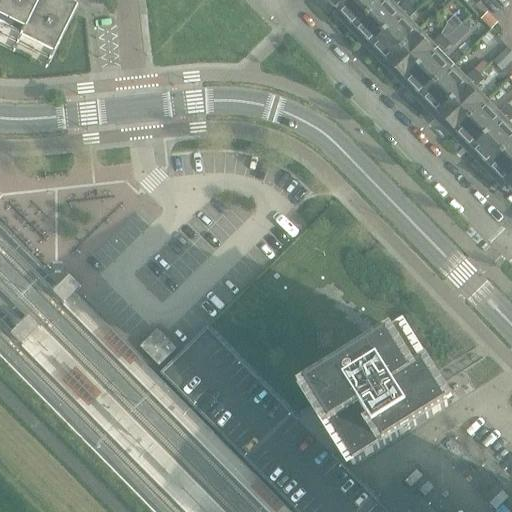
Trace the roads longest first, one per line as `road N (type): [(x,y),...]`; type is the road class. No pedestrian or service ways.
road 1 (tertiary): [(138,106),(233,101),(274,108),(331,139),(511,324)]
road 2 (residential): [(278,0),(505,245)]
road 3 (tertiary): [(0,117),(138,106)]
